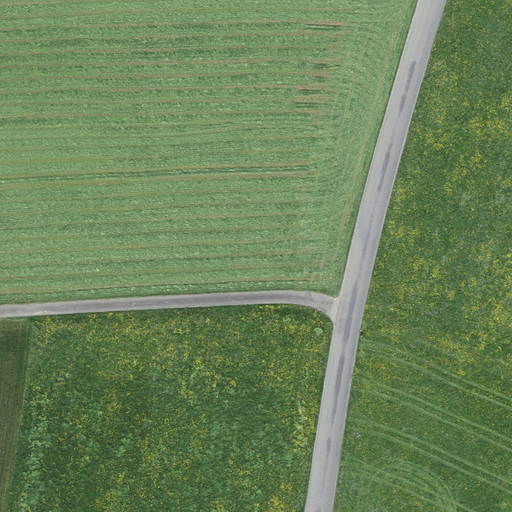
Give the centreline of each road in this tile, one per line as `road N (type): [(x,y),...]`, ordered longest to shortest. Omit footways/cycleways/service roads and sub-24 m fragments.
road 1 (unclassified): [(435,0),(346,318),(317,511)]
road 2 (track): [(346,318),(311,300),(256,297),(0,308)]
